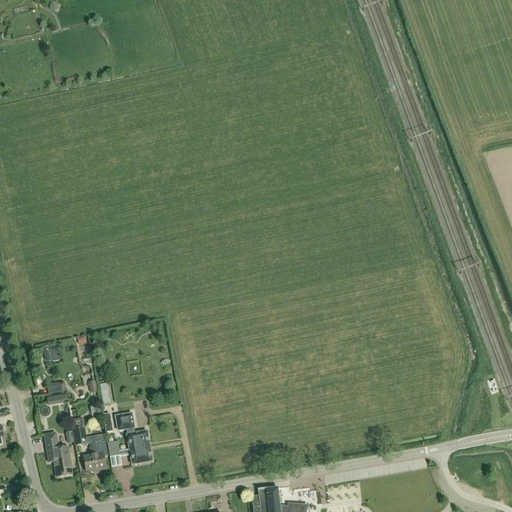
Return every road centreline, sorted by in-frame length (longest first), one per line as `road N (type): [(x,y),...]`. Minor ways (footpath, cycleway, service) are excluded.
road 1 (unclassified): [(75,511),(426,451)]
road 2 (unclassified): [(44,511),(0,325)]
